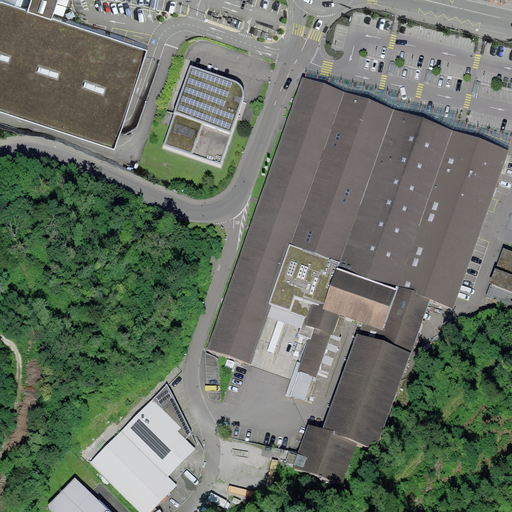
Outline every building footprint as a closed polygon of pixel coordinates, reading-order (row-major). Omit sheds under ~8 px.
[(0,0),(0,106),(114,143),(120,126),(123,117),(147,44),(52,14),(55,0),(0,0)] [(192,71),(164,147),(222,168),(243,101),(244,96),(243,92),(239,88),(234,85),(192,71)] [(509,149),(304,78),(211,346),(249,359),(255,340),(301,356),(289,395),(306,401),(316,373),(325,376),(345,318),(380,330),(376,341),(411,354),(431,298),(453,306),(462,282),(475,286),(490,243),(478,239),(509,149)] [(511,255),(505,253),(488,299),(511,308),(511,255)] [(376,341),(357,338),(323,432),(360,445),(377,452),(411,354),(376,341)] [(182,430),(154,402),(90,467),(135,511),(154,511),(177,489),(169,481),(198,453),(178,433),(182,430)] [(323,432),(309,428),(285,420),(277,444),(301,452),(294,471),(345,488),(360,445),(323,432)] [(106,511),(77,483),(49,511),(50,511),(106,511)]
